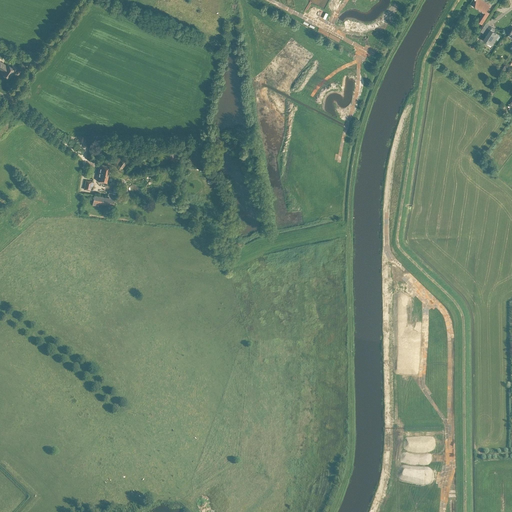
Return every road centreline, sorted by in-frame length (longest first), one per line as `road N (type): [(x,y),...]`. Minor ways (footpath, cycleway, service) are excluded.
road 1 (track): [(450,511),(449,322),(428,295),(397,294),(386,241),(424,58),(457,0)]
road 2 (unclassified): [(0,108),(84,0)]
